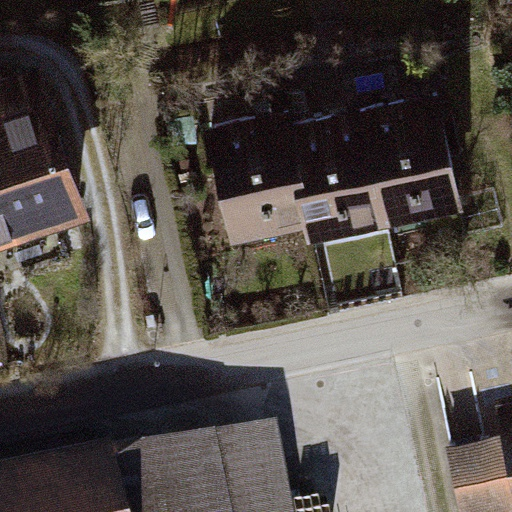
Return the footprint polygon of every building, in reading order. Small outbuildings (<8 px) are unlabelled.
[(0,106),(0,226),(79,199),(38,74),(15,82),(20,99),(0,106)] [(453,74),(377,89),(401,206),(477,191),(453,74)] [(377,89),(302,105),(323,211),(325,221),(401,206),(377,89)] [(299,94),(224,109),(247,226),(323,211),(302,105),(299,94)] [(313,511),(292,409),(127,443),(141,511),(313,511)] [(511,424),(460,435),(475,511),(490,511),(511,507),(511,424)] [(141,511),(127,443),(0,468),(0,511),(141,511)]
